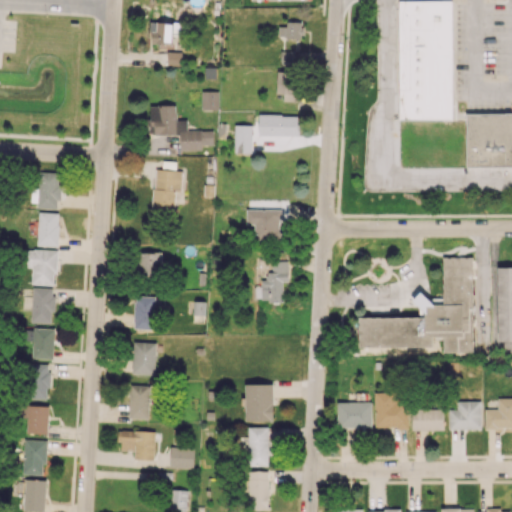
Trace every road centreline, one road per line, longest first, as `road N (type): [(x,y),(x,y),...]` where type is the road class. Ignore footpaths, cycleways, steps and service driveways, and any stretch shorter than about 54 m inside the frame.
road 1 (residential): [(337,0),(308,511)]
road 2 (residential): [(112,0),(84,511)]
road 3 (residential): [(511,469),(311,469)]
road 4 (residential): [(511,228),(324,228)]
